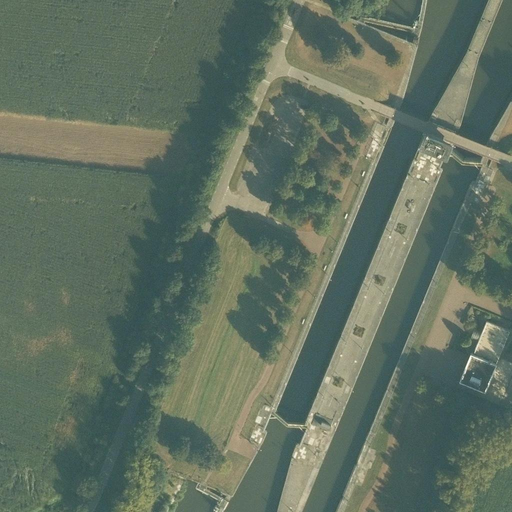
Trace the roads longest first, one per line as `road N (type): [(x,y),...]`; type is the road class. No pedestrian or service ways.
road 1 (residential): [(88,511),(218,198)]
road 2 (unclassified): [(511,164),(273,64)]
road 3 (unclassified): [(218,198),(273,64)]
